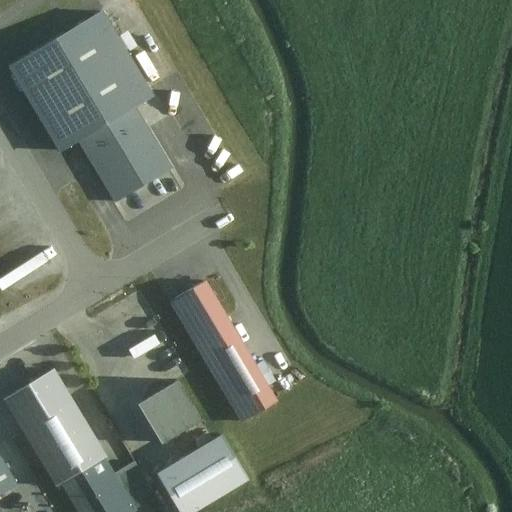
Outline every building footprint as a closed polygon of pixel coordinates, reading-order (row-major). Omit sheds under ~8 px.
[(117,1),(9,64),(60,151),(78,140),(113,201),(177,164),(142,105),(169,90),(117,1)] [(5,190),(0,194),(0,244),(26,219),(15,207),(18,204),(5,190)] [(0,276),(0,289),(1,291),(50,263),(44,252),(0,276)] [(280,402),(208,280),(172,302),(244,423),(280,402)] [(55,370),(4,401),(55,487),(62,483),(106,457),(55,370)] [(201,418),(177,379),(165,386),(162,380),(145,391),(148,397),(137,403),(161,442),(201,418)] [(222,436),(154,474),(175,511),(195,511),(248,482),(222,436)] [(0,457),(0,493),(16,485),(0,457)] [(106,457),(62,483),(79,511),(135,511),(138,511),(106,457)]
